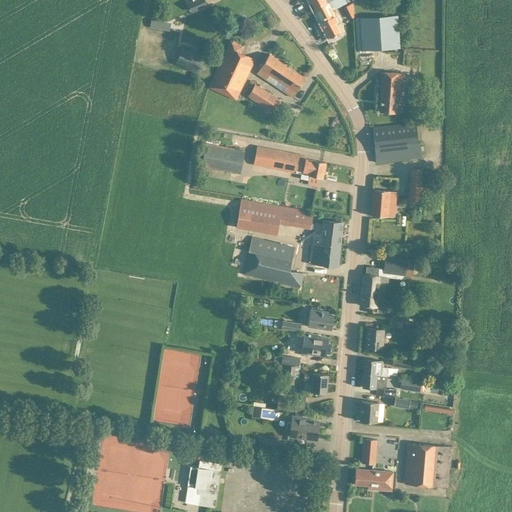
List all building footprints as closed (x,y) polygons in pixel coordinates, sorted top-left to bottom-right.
[(192,0),(193,1),(189,3),(192,11),(206,5),(203,0),(192,0)] [(346,3),(344,0),(310,0),(322,22),(321,22),(330,37),(340,32),(335,23),(337,22),(331,10),(346,3)] [(346,18),(354,16),(351,3),(343,4),(346,18)] [(399,48),(399,46),(399,43),(397,15),(360,18),(362,50),(399,48)] [(153,20),(152,28),(159,29),(161,21),(153,20)] [(230,40),(226,49),(208,87),(235,100),(254,59),(240,52),(243,46),(230,40)] [(175,63),(198,73),(205,58),(182,48),(175,63)] [(256,73),(266,80),(292,97),(297,89),(305,78),(269,54),(256,73)] [(379,112),(396,113),(397,100),(400,100),(402,73),(382,72),(379,112)] [(264,107),(272,94),(255,83),(247,96),(264,107)] [(417,112),(418,92),(410,91),(409,111),(417,112)] [(375,162),(385,161),(422,158),(421,146),(424,146),(424,142),(418,143),(416,123),(382,126),(372,127),(375,162)] [(229,179),(230,172),(241,174),(245,151),(205,143),(200,174),(229,179)] [(257,146),(253,164),(301,174),(300,178),(308,180),(309,175),(322,178),(325,162),(311,159),(311,163),(305,162),(306,156),(257,146)] [(420,202),(421,199),(425,200),(426,192),(424,192),(425,176),(422,176),(410,175),(408,201),(420,202)] [(371,215),(388,217),(390,191),(373,189),(371,215)] [(236,227),(277,234),(279,223),(305,228),(310,229),(312,217),(306,216),(307,211),(241,199),(236,227)] [(337,267),(343,221),(323,219),(322,224),(315,223),(313,244),(311,244),(309,264),(337,267)] [(243,274),(300,288),(303,273),(289,269),(295,248),(251,237),(243,274)] [(414,260),(406,259),(406,257),(385,255),(383,273),(404,275),(412,276),(414,260)] [(382,297),(377,296),(379,275),(377,275),(378,268),(367,267),(366,274),(364,274),(361,305),(376,307),(376,306),(381,307),(382,297)] [(328,312),(318,310),(310,309),(307,326),(331,330),(333,316),(327,315),(328,312)] [(403,319),(390,317),(389,326),(402,328),(402,327),(412,328),(413,321),(403,319)] [(301,323),(274,320),(273,326),(280,327),(280,328),(300,331),(301,323)] [(384,329),(377,328),(367,328),(365,348),(382,349),(384,329)] [(316,334),(306,333),(304,333),(301,353),(326,356),(326,352),(329,353),(331,343),(328,342),(328,338),(316,337),(316,334)] [(300,358),(281,356),(274,355),(273,362),(280,363),(299,365),(300,358)] [(412,368),(413,360),(394,358),(392,365),(412,368)] [(378,360),(375,360),(365,359),(363,373),(374,374),(386,376),(387,368),(383,367),(383,362),(381,362),(381,361),(378,360)] [(298,377),(300,367),(287,365),(281,364),(280,375),(298,377)] [(328,374),(318,373),(304,372),(303,380),(312,380),(311,392),(326,393),(328,374)] [(374,374),(363,373),(362,387),(375,388),(375,387),(385,389),(386,376),(374,374)] [(419,392),(421,383),(421,381),(402,378),(400,389),(419,392)] [(289,397),(278,395),(276,409),(295,412),(302,412),(303,413),(305,401),(289,398),(289,397)] [(393,406),(408,408),(409,407),(410,401),(410,400),(395,398),(393,406)] [(378,402),(371,402),(361,401),(359,421),(376,422),(378,402)] [(410,401),(409,407),(416,409),(417,402),(410,401)] [(452,409),(424,405),(424,409),(452,413),(452,409)] [(259,418),(261,407),(253,406),(251,417),(259,418)] [(302,412),(295,412),(294,417),(292,416),(291,422),(288,422),(287,423),(286,427),(288,429),(290,430),(290,433),(299,434),(299,437),(317,440),(319,421),(305,420),(305,418),(301,417),(302,412)] [(285,442),(261,438),(259,446),(284,449),(285,442)] [(377,440),(364,438),(362,463),(375,464),(377,440)] [(212,451),(214,442),(204,439),(202,448),(212,451)] [(404,484),(414,484),(447,487),(450,455),(452,455),(453,446),(407,443),(404,484)] [(198,504),(204,506),(214,507),(221,463),(200,460),(199,467),(190,466),(187,486),(200,488),(198,504)] [(368,484),(379,485),(379,489),(391,490),(393,472),(355,468),(354,484),(368,485),(368,484)]
